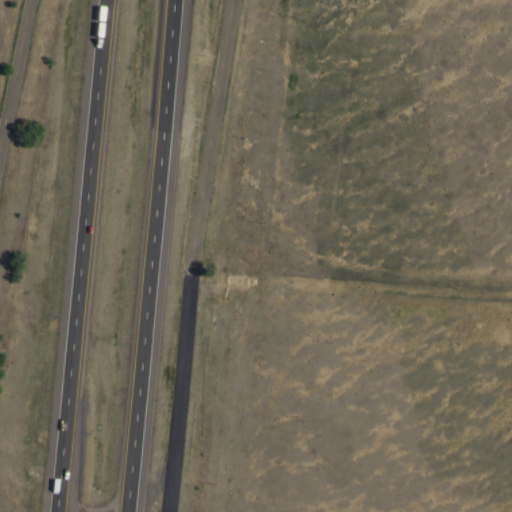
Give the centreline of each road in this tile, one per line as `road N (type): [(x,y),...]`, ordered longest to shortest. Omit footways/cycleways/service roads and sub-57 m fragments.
road 1 (residential): [(229,0),(199,189),(165,511)]
road 2 (motorway): [(102,0),(53,511)]
road 3 (motorway): [(123,511),(170,0)]
road 4 (residential): [(511,336),(187,288)]
road 5 (residential): [(0,139),(28,0)]
